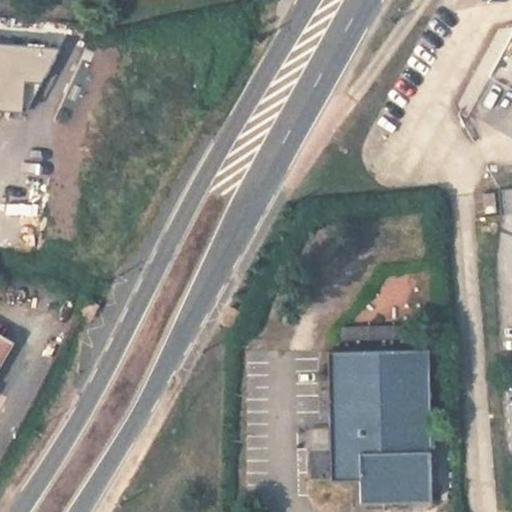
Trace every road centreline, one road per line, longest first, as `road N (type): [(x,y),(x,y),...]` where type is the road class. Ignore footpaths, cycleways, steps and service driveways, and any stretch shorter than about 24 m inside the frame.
road 1 (primary): [(307,0),(79,415),(17,511)]
road 2 (primary): [(80,511),(366,0)]
